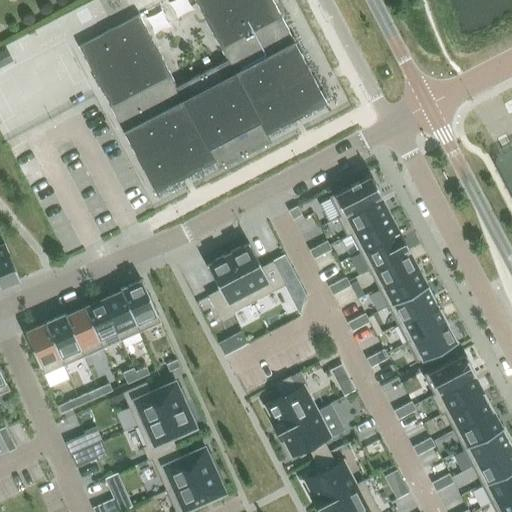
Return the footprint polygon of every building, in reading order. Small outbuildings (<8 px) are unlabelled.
[(104,84),(99,87),(154,192),(181,178),(179,174),(186,170),(188,174),(214,161),(218,169),(271,142),(266,133),(292,120),(290,115),(297,112),(299,116),(326,102),(272,0),(194,0),(226,60),(177,86),(139,14),(78,46),(95,79),(100,77),(104,84)] [(6,50),(0,52),(0,67),(12,61),(6,50)] [(384,197),(397,189),(384,169),(372,176),(384,197)] [(337,218),(381,195),(370,175),(329,197),(339,216),(336,217),(337,218)] [(390,213),(381,196),(382,196),(381,195),(337,218),(346,236),(390,213)] [(293,219),(302,215),(297,206),(288,211),(293,219)] [(390,213),(346,236),(347,237),(350,235),(359,252),(400,231),(399,230),(390,213)] [(369,270),(409,249),(400,231),(359,252),(369,270)] [(198,261),(211,256),(205,241),(192,246),(198,261)] [(322,254),(331,249),(327,241),(318,245),(322,254)] [(273,262),(262,267),(249,243),(227,254),(252,301),(284,284),(273,262)] [(5,244),(0,246),(0,287),(20,279),(5,244)] [(314,259),(322,254),(318,245),(309,250),(314,259)] [(409,249),(369,270),(378,288),(418,267),(409,250),(410,250),(409,249)] [(208,295),(222,321),(234,315),(232,311),(252,301),(227,254),(206,265),(219,290),(208,295)] [(285,255),(273,262),(284,284),(297,277),(285,255)] [(378,288),(388,306),(428,285),(428,284),(427,284),(418,267),(378,288)] [(342,290),(350,286),(346,277),(337,282),(342,290)] [(120,289),(121,290),(139,331),(160,322),(141,280),(120,289)] [(342,290),(337,282),(328,286),(333,295),(342,290)] [(428,285),(388,306),(397,325),(438,303),(437,302),(428,285)] [(121,290),(102,298),(121,339),(139,331),(121,290)] [(84,307),(102,348),(121,339),(102,298),(84,307)] [(407,343),(447,321),(438,303),(397,325),(407,343)] [(83,356),(102,348),(84,307),(66,315),(65,315),(83,356)] [(365,313),(356,318),(361,326),(369,322),(365,313)] [(45,323),(64,365),(83,356),(65,315),(66,315),(65,314),(45,323)] [(352,331),(361,326),(356,318),(347,322),(352,331)] [(448,322),(447,321),(407,343),(417,363),(458,341),(447,322),(448,322)] [(43,374),(64,365),(45,323),(24,332),(43,374)] [(384,349),(375,354),(379,362),(388,358),(384,349)] [(430,397),(475,373),(464,353),(423,375),(433,394),(430,396),(430,397)] [(371,367),(379,362),(375,354),(366,358),(371,367)] [(177,359),(166,364),(169,371),(180,366),(177,359)] [(135,372),(138,379),(149,374),(146,367),(135,372)] [(135,372),(133,368),(122,373),(127,384),(138,379),(135,372)] [(0,393),(9,389),(0,370),(0,393)] [(430,397),(440,415),(484,391),(483,392),(474,375),(475,374),(475,373),(430,397)] [(271,422),(273,425),(274,425),(277,431),(317,411),(304,385),(296,389),(289,377),(275,384),(282,397),(265,406),(273,421),(271,422)] [(150,393),(146,382),(123,392),(138,425),(188,403),(182,388),(177,390),(174,383),(160,389),(159,388),(152,392),(153,392),(150,393)] [(98,388),(101,395),(112,390),(109,383),(98,388)] [(98,388),(87,393),(90,400),(101,395),(98,388)] [(493,410),(484,391),(440,415),(440,416),(444,414),(453,431),(493,410)] [(61,413),(72,409),(68,401),(58,406),(61,413)] [(411,401),(402,406),(407,415),(416,410),(411,401)] [(194,417),(188,403),(138,425),(147,446),(143,447),(149,460),(152,458),(175,448),(170,437),(174,435),(181,432),(193,426),(190,419),(194,417)] [(398,419),(407,415),(402,406),(393,411),(398,419)] [(462,449),(503,428),(502,427),(493,410),(453,431),(462,449)] [(322,440),(330,436),(317,411),(277,431),(281,438),(280,438),(282,441),(283,441),(291,456),(308,447),(315,460),(329,452),(322,440)] [(0,434),(3,441),(10,437),(5,427),(0,429),(0,434)] [(472,467),(511,445),(503,428),(462,449),(472,467)] [(85,433),(65,442),(71,455),(91,446),(85,433)] [(9,452),(16,448),(10,437),(3,441),(9,452)] [(430,437),(421,442),(426,451),(435,446),(430,437)] [(426,451),(421,442),(412,447),(417,455),(426,451)] [(511,468),(511,445),(472,467),(481,485),(511,468)] [(76,467),(96,458),(91,446),(71,455),(76,467)] [(152,458),(167,491),(217,468),(211,454),(207,456),(203,448),(189,455),(189,454),(182,457),(182,458),(180,459),(175,448),(152,458)] [(311,497),(313,500),(317,506),(356,486),(356,485),(343,460),(335,464),(329,452),(315,460),(321,472),(304,481),(312,496),(311,497)] [(223,492),(219,484),(224,483),(217,468),(167,491),(176,511),(178,511),(203,501),(210,498),(223,492)] [(511,468),(481,485),(491,503),(511,491),(511,468)] [(397,470),(384,476),(396,499),(409,492),(397,470)] [(449,473),(440,478),(445,487),(454,482),(449,473)] [(431,483),(436,491),(445,487),(440,478),(431,483)] [(379,511),(363,481),(356,485),(356,486),(317,506),(319,511),(379,511)] [(511,511),(511,491),(491,503),(495,511),(511,511)]
